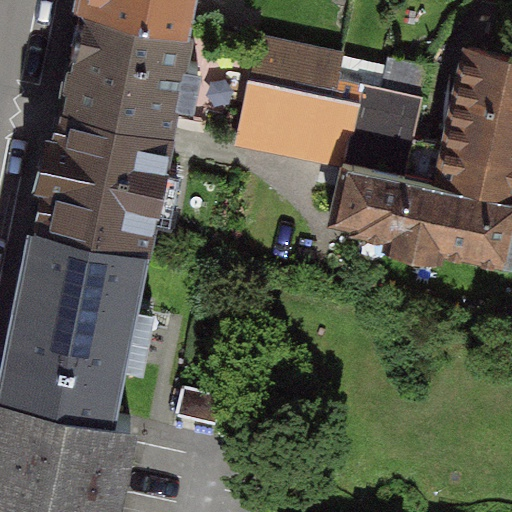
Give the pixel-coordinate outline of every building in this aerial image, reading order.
[(85,0),(85,4),(186,25),(191,0),(85,0)] [(85,4),(65,102),(172,125),(178,98),(192,101),(200,63),(185,59),(192,26),(186,25),(85,4)] [(262,37),(253,79),(337,97),(346,55),(262,37)] [(511,58),(472,50),(451,145),(432,141),(435,126),(418,122),(407,173),(511,196),(511,58)] [(384,86),(424,95),(431,65),(391,56),(384,86)] [(337,97),(253,79),(241,137),(347,160),(360,102),(337,97)] [(347,160),(407,173),(418,122),(424,95),(384,86),(365,81),(360,102),(347,160)] [(61,124),(41,220),(146,242),(149,242),(156,209),(169,212),(179,164),(165,161),(168,146),(172,125),(65,102),(61,124)] [(511,196),(407,173),(347,160),(335,214),(359,220),(357,228),(511,262),(511,196)] [(41,220),(7,391),(112,412),(146,242),(41,220)] [(185,385),(178,414),(219,424),(226,395),(185,385)] [(7,391),(0,421),(0,511),(112,511),(132,416),(112,412),(7,391)]
